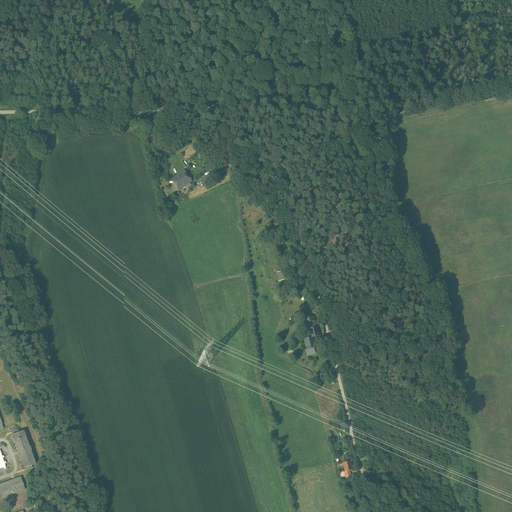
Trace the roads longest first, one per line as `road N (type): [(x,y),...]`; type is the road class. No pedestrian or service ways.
road 1 (unknown): [(0,107),(149,108),(282,95),(357,115),(511,87)]
road 2 (residential): [(369,511),(304,246),(229,161),(225,104)]
road 3 (track): [(225,104),(283,99),(358,120),(511,94)]
road 4 (track): [(225,104),(0,112)]
road 5 (track): [(349,0),(358,120)]
